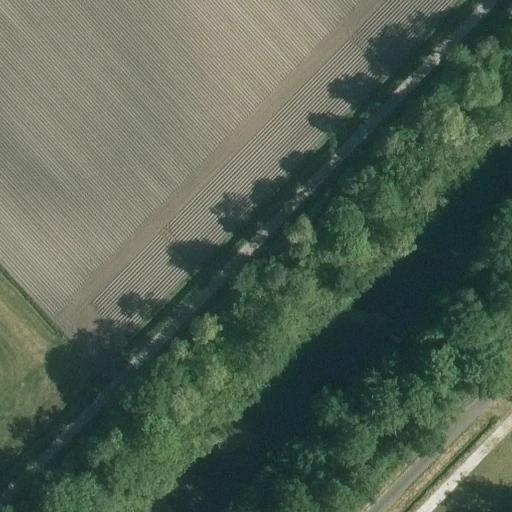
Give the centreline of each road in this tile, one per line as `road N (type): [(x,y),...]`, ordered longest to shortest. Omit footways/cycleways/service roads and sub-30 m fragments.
road 1 (track): [(0,473),(462,0)]
road 2 (unclassified): [(374,511),(511,371)]
